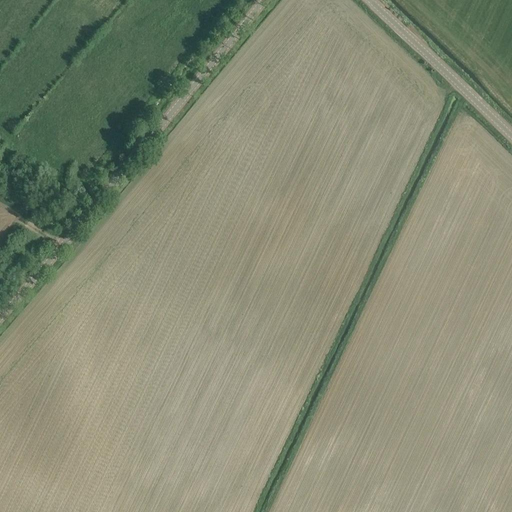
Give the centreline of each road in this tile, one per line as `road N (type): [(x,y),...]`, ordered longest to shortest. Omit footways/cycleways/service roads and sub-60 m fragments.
road 1 (unclassified): [(0,317),(266,0)]
road 2 (tertiary): [(511,140),(367,0)]
